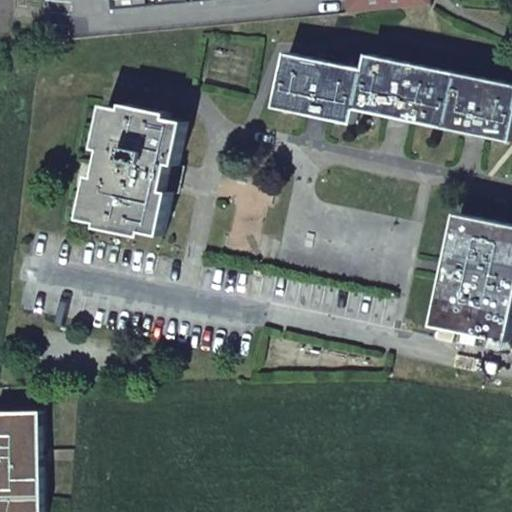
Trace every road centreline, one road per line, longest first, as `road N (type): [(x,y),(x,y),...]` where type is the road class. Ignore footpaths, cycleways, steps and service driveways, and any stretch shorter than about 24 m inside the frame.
road 1 (unknown): [(511,204),(228,154),(186,298)]
road 2 (unknown): [(96,0),(114,18),(137,21),(188,19),(259,0)]
